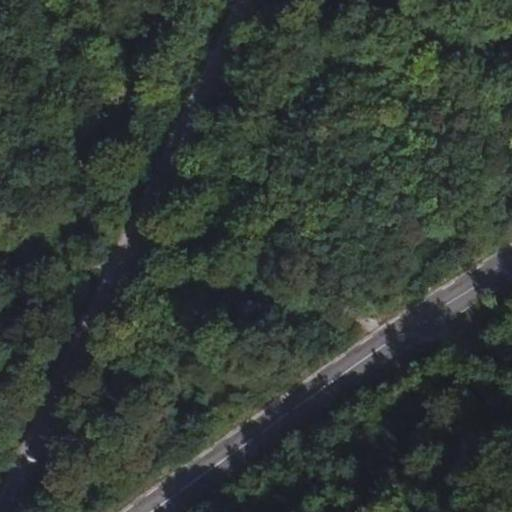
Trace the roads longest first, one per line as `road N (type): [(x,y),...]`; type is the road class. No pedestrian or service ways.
road 1 (unclassified): [(256,0),(8,511)]
road 2 (secondary): [(154,511),(397,335),(511,264)]
